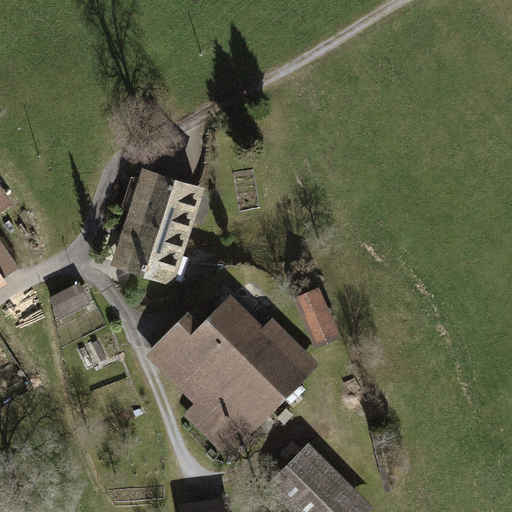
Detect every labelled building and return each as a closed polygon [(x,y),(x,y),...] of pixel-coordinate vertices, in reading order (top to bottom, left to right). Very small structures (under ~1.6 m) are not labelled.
[(143,168),(111,267),(175,288),(207,189),(143,168)] [(0,180),(0,215),(17,202),(0,180)] [(33,212),(13,216),(16,235),(21,234),(25,257),(41,254),(33,212)] [(0,289),(10,283),(5,277),(19,268),(0,238),(0,289)] [(79,283),(50,298),(61,320),(91,305),(79,283)] [(339,333),(320,288),(299,296),(318,342),(339,333)] [(189,313),(147,356),(196,404),(185,416),(233,463),(255,441),(249,435),(319,364),(273,319),(264,328),(232,297),(202,326),(189,313)] [(309,446),(267,487),(292,511),(368,511),(372,509),(309,446)] [(233,511),(231,498),(180,506),(181,511),(233,511)]
